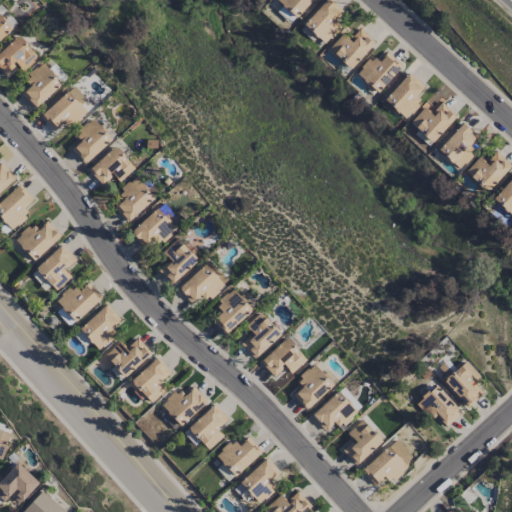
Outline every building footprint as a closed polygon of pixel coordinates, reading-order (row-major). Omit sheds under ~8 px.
[(277,0),(296,17),(311,0),(277,0)] [(340,26),(334,22),(343,12),(330,0),(325,0),(303,25),(324,44),(340,26)] [(0,39),(12,29),(0,15),(0,39)] [(343,33),(328,49),(350,69),(375,42),(360,29),(350,40),(343,33)] [(38,57),(18,36),(0,52),(0,68),(5,74),(16,64),(23,71),(38,57)] [(403,66),(386,51),(377,62),(371,57),(356,73),(377,93),(403,66)] [(61,83),(42,62),(25,78),(30,84),(20,93),(34,108),(61,83)] [(418,105),(414,101),(426,87),(409,72),(384,100),(405,119),(418,105)] [(87,111),(80,105),(86,99),(73,85),(40,116),(54,131),(63,122),(69,128),(87,111)] [(410,121),(431,143),(457,117),(441,101),(430,111),(425,106),(410,121)] [(84,164),(112,139),(92,117),(75,133),(81,139),(70,149),(84,164)] [(478,137),(462,123),(438,149),(459,169),(475,152),(469,147),(478,137)] [(88,170),(102,186),(113,176),(119,182),(135,168),(115,146),(88,170)] [(511,166),(496,152),(485,163),(479,156),(465,172),(487,192),(511,166)] [(0,192),(15,178),(1,163),(0,163),(0,192)] [(155,199),(137,176),(118,190),(124,198),(113,207),(125,222),(155,199)] [(511,216),(511,177),(492,198),(511,216)] [(0,201),(0,217),(12,230),(26,217),(21,212),(34,200),(19,184),(0,201)] [(156,245),(176,231),(160,209),(130,230),(141,247),(152,239),(156,245)] [(30,224),(14,240),(34,261),(60,236),(46,221),(36,230),(30,224)] [(157,270),(173,286),(198,259),(176,239),(162,254),(167,259),(157,270)] [(71,277),(65,270),(76,259),(62,244),(35,268),(56,290),(71,277)] [(178,289),(192,304),(202,294),(208,300),(228,281),(209,260),(178,289)] [(79,290),(73,284),(56,301),(76,322),(102,297),(88,282),(79,290)] [(212,321),(226,335),(253,309),(233,288),(214,306),(221,312),(212,321)] [(120,319),(106,304),(79,328),(98,350),(116,334),(111,328),(120,319)] [(55,312),(70,327),(75,322),(60,307),(55,312)] [(281,333),(260,312),(245,326),(252,333),(240,344),(254,358),(281,333)] [(273,377),(285,366),(291,373),(306,359),(286,337),(260,362),(273,377)] [(151,353),(137,338),(126,348),(120,341),(104,355),(125,377),(151,353)] [(166,389),(159,382),(170,371),(156,357),(131,381),(151,403),(166,389)] [(480,377),(466,360),(444,378),(467,407),(483,394),(473,382),(480,377)] [(333,385),(314,363),(296,379),(302,385),(292,395),(305,410),(333,385)] [(437,416),(447,426),(462,413),(436,385),(416,402),(433,420),(437,416)] [(207,400),(192,386),(185,394),(178,388),(161,407),(182,427),(207,400)] [(310,416),(325,431),(334,422),(340,429),(358,413),(337,391),(310,416)] [(208,450),(223,436),(217,429),(228,419),(213,403),(183,433),(194,445),(199,441),(208,450)] [(382,441),(362,419),(346,433),(353,440),(342,450),(356,466),(382,441)] [(0,459),(2,460),(10,432),(0,429),(0,459)] [(262,453),(248,436),(236,446),(232,440),(215,454),(234,477),(262,453)] [(391,483),(408,467),(403,461),(411,454),(396,438),(361,471),(375,486),(385,477),(391,483)] [(275,489),(270,483),(280,473),(266,457),(239,482),(259,503),(275,489)] [(0,477),(0,497),(4,501),(10,495),(19,504),(39,484),(16,462),(0,477)] [(227,481),(233,477),(222,463),(216,468),(227,481)] [(251,495),(238,484),(233,490),(246,501),(251,495)]
